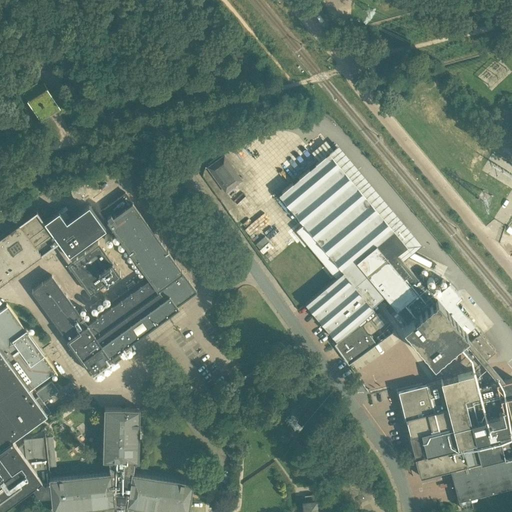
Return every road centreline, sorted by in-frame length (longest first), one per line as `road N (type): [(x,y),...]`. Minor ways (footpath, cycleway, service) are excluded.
road 1 (unclassified): [(410,511),(391,462),(147,124)]
road 2 (unknown): [(188,175),(241,135),(285,123),(326,125),(511,348)]
road 3 (unclassified): [(511,272),(342,70)]
road 4 (unknown): [(23,285),(84,371),(104,382),(194,316)]
road 5 (track): [(114,133),(342,70)]
road 6 (track): [(342,70),(351,61),(511,20)]
road 7 (unknown): [(217,298),(143,196)]
